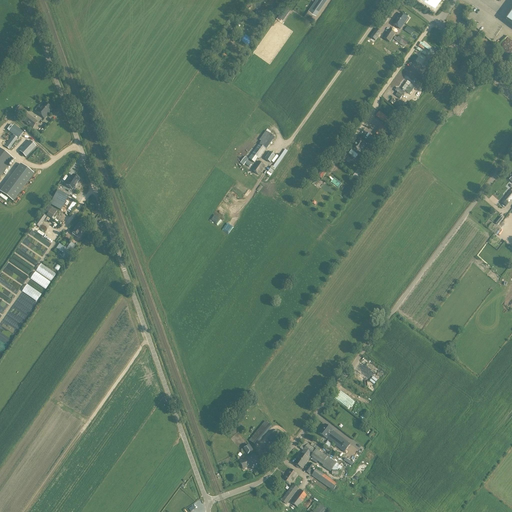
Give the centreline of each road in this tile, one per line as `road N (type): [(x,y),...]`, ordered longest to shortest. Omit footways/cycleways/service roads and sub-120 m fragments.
road 1 (unclassified): [(207,501),(27,0)]
road 2 (unclassified): [(207,501),(263,475),(511,143)]
road 3 (unknown): [(388,0),(266,171)]
road 4 (unknown): [(436,24),(356,134)]
